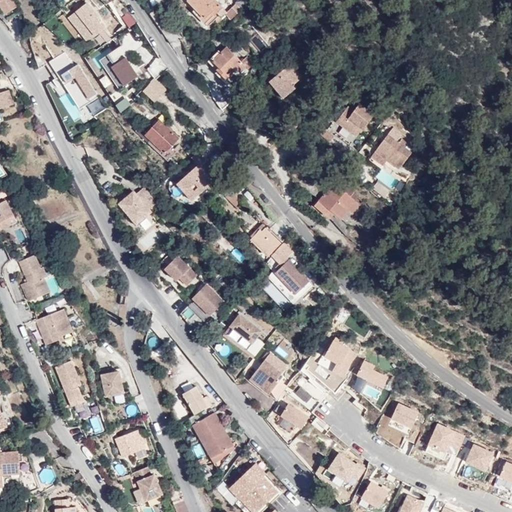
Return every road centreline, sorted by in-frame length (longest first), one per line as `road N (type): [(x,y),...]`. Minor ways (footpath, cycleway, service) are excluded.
road 1 (residential): [(0,34),(124,262),(333,511)]
road 2 (tertiary): [(133,0),(220,127),(364,302),(422,357),(511,418)]
